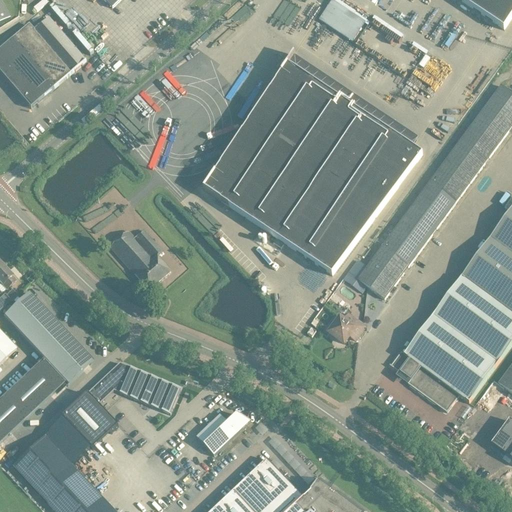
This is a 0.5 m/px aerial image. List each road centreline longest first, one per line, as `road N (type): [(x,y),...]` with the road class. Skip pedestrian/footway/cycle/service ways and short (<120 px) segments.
road 1 (tertiary): [(460,511),(312,404),(109,303),(0,200)]
road 2 (unclassified): [(0,189),(216,0)]
